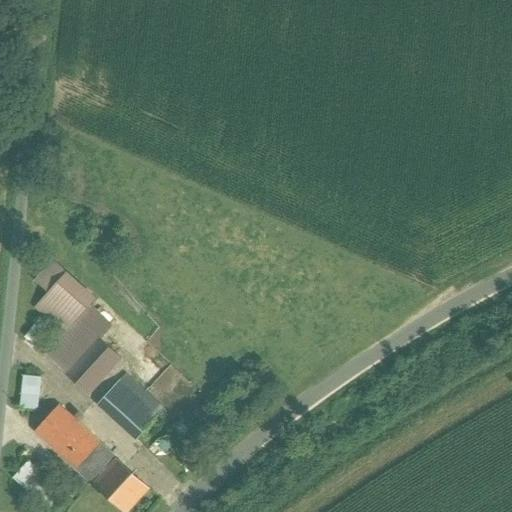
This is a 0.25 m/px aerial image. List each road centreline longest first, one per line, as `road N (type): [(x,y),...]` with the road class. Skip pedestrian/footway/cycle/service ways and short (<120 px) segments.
road 1 (unclassified): [(511,263),(391,329),(315,384),(168,511)]
road 2 (unclassified): [(46,0),(0,416)]
